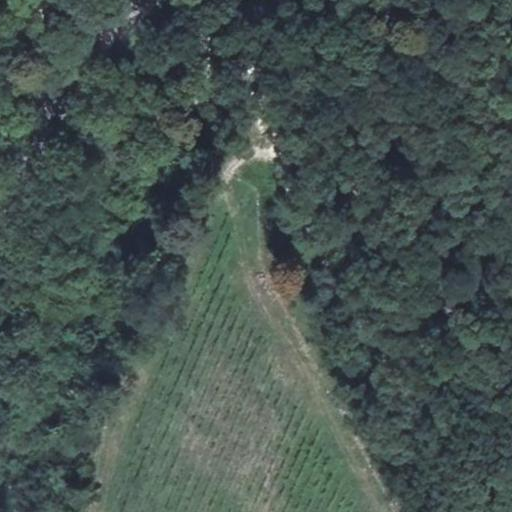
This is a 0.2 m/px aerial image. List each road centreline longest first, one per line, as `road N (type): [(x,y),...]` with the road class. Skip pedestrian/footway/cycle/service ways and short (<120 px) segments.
road 1 (track): [(0,287),(42,256),(100,166),(215,80),(262,99),(415,289),(511,497)]
road 2 (tertiary): [(0,244),(63,87),(145,0)]
